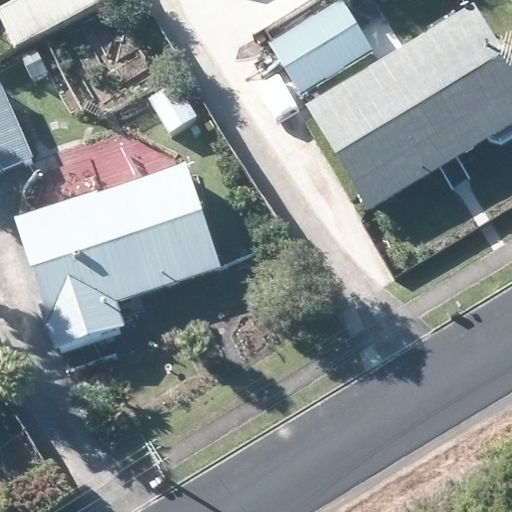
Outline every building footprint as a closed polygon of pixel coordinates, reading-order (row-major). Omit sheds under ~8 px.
[(105,0),(42,0),(2,21),(22,59),(111,10),(105,0)] [(372,59),(344,13),(273,55),(301,102),(372,59)] [(511,133),(511,79),(480,27),(317,126),(374,218),(511,133)] [(0,180),(35,165),(3,95),(0,96),(0,180)] [(216,289),(184,179),(22,226),(62,360),(127,340),(119,317),(216,289)]
